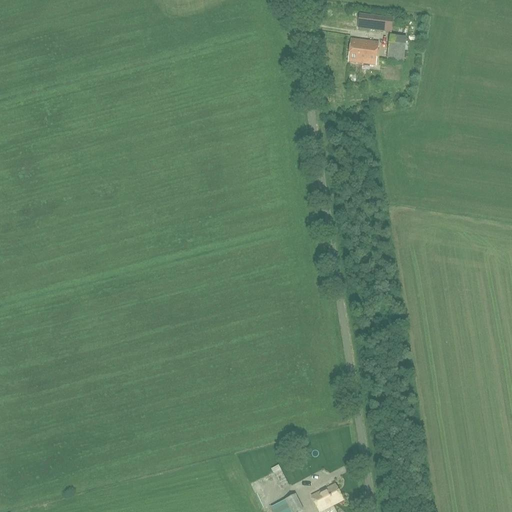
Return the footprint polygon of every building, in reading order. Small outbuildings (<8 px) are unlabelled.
[(371,16),(369,30),(391,33),(393,19),(371,16)] [(403,62),(406,38),(390,36),(387,60),(403,62)] [(375,65),(378,44),(351,40),(349,62),(375,65)] [(311,480),(317,490),(333,481),(328,471),(311,480)] [(319,511),(343,500),(335,485),(312,497),(319,511)] [(300,511),(303,511),(296,494),(281,501),(282,502),(271,507),(273,511),(300,511)]
